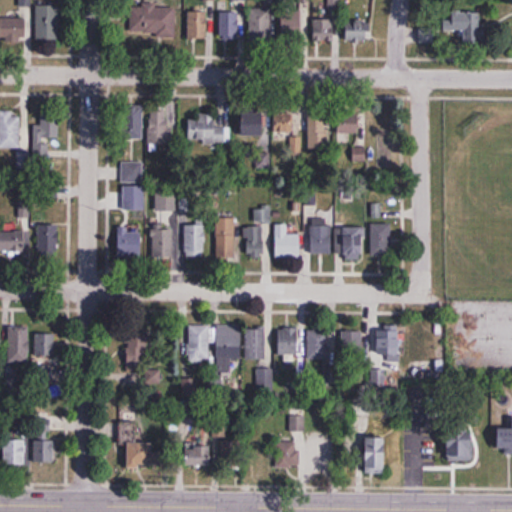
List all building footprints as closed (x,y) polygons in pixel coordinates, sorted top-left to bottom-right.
[(37,2),(37,38),(61,38),(61,2),(37,2)] [(176,5),(130,5),(130,35),(176,35),(176,5)] [(251,39),(271,39),(271,7),(251,7),(251,39)] [(282,36),(302,36),(302,7),(282,7),(282,36)] [(461,9),(434,9),(434,29),(461,29),(461,9)] [(207,37),(207,10),(188,10),(188,37),(207,37)] [(468,11),(468,38),(484,38),(484,11),(468,11)] [(239,38),(239,12),(220,12),(220,38),(239,38)] [(26,17),(0,17),(0,40),(26,41),(26,17)] [(334,17),(314,17),(314,41),(334,41),(334,17)] [(369,40),(369,19),(345,19),(345,40),(369,40)] [(143,106),(125,106),(125,138),(143,138),(143,106)] [(20,110),(0,110),(0,147),(20,147),(20,110)] [(34,123),(34,157),(51,157),(51,138),(59,138),(59,110),(40,110),(40,123),(34,123)] [(274,134),(293,134),(293,110),(274,110),(274,134)] [(339,133),(363,133),(363,111),(339,111),(339,133)] [(173,143),(173,112),(149,112),(149,143),(173,143)] [(265,112),(243,112),(243,135),(265,135),(265,112)] [(308,149),(329,149),(329,112),(308,112),(308,149)] [(386,112),(369,112),(369,142),(386,142),(386,112)] [(189,113),(188,141),(228,142),(229,114),(189,113)] [(122,181),(143,181),(143,161),(122,161),(122,181)] [(146,186),(123,186),(123,209),(146,209),(146,186)] [(270,208),(254,210),(255,222),(271,220),(270,208)] [(216,258),(235,258),(235,216),(216,216),(216,258)] [(205,257),(205,223),(185,223),(185,257),(205,257)] [(371,256),(391,256),(391,223),(371,223),(371,256)] [(40,255),(58,255),(58,225),(40,225),(40,255)] [(276,257),(300,257),(300,233),(288,233),(288,225),(276,225),(276,257)] [(311,254),(332,254),(332,225),(311,225),(311,254)] [(174,257),(174,226),(152,226),(152,257),(174,257)] [(266,226),(245,226),(245,257),(266,257),(266,226)] [(338,259),(364,259),(364,227),(338,227),(338,259)] [(142,256),(142,229),(119,229),(119,256),(142,256)] [(26,231),(0,230),(0,251),(26,252),(26,231)] [(190,362),(210,362),(210,325),(190,325),(190,362)] [(9,363),(29,363),(29,326),(9,326),(9,363)] [(401,326),(378,326),(378,355),(388,355),(388,361),(401,361),(401,326)] [(300,328),(278,328),(278,354),(300,354),(300,328)] [(265,329),(246,329),(246,358),(265,358),(265,329)] [(128,364),(149,364),(149,331),(128,331),(128,364)] [(342,331),(342,355),(362,355),(362,331),(342,331)] [(242,357),(242,332),(218,332),(218,372),(231,372),(231,357),(242,357)] [(56,333),(36,333),(36,356),(56,356),(56,333)] [(308,333),(308,363),(331,363),(331,333),(308,333)] [(160,382),(160,370),(146,370),(146,382),(160,382)] [(128,441),(129,466),(162,466),(162,441),(136,442),(136,411),(120,411),(121,441),(128,441)] [(498,448),(511,447),(511,417),(510,418),(510,426),(498,426),(498,448)] [(224,423),(213,423),(213,435),(225,434),(224,423)] [(448,431),(448,461),(474,461),(474,431),(448,431)] [(388,469),(388,437),(366,437),(366,469),(388,469)] [(250,471),(268,471),(268,438),(250,438),(250,471)] [(311,438),(311,468),(332,468),(332,438),(311,438)] [(276,467),(298,467),(298,439),(276,439),(276,467)] [(6,440),(6,463),(27,463),(27,440),(6,440)] [(55,462),(55,440),(36,440),(36,462),(55,462)] [(222,466),(241,466),(241,440),(222,440),(222,466)] [(185,443),(185,465),(216,465),(216,443),(185,443)]
